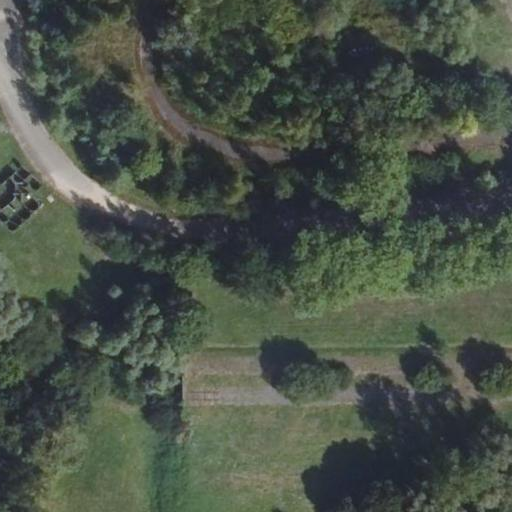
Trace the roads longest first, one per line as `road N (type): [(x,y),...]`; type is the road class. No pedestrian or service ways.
road 1 (track): [(0,78),(43,146),(184,219),(511,206)]
road 2 (track): [(511,127),(265,152),(182,124),(150,93),(145,39),(157,0)]
